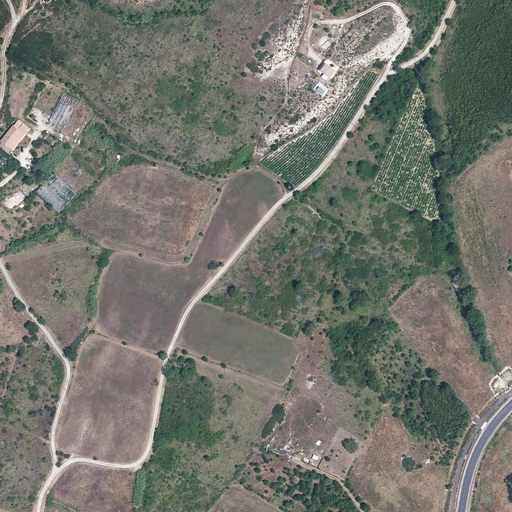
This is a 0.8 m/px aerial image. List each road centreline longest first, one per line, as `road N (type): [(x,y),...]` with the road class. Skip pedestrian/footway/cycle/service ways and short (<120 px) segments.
road 1 (track): [(56,469),(74,460),(136,465),(185,310),(286,195),(317,172),(386,75),(426,51),(453,0)]
road 2 (track): [(56,469),(51,443),(69,366),(0,265)]
road 3 (tertiary): [(461,511),(484,437),(511,404)]
